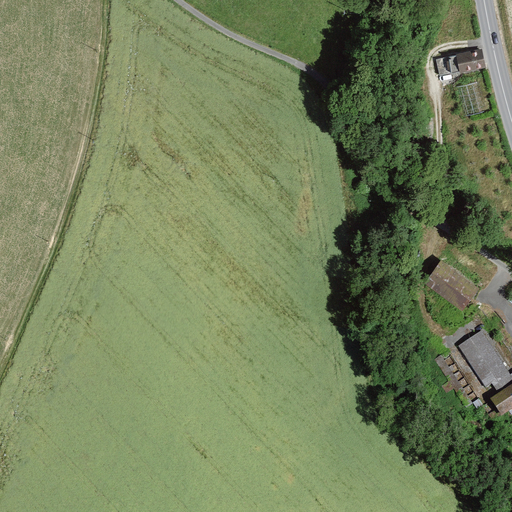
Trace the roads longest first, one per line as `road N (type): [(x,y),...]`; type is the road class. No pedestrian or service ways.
road 1 (unclassified): [(176,0),(225,34),(316,71),(382,190),(511,276)]
road 2 (secondary): [(483,0),(511,126)]
